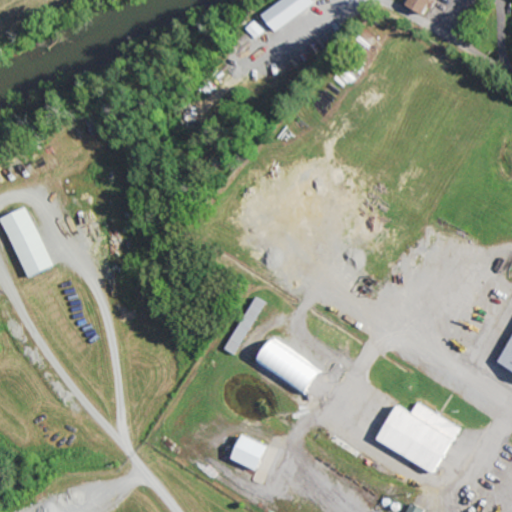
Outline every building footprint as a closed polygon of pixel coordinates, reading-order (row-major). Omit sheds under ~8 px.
[(288,32),(328,2),(325,0),(296,0),(276,16),(288,32)] [(434,16),(442,0),(419,0),(417,6),(434,16)] [(37,279),(64,267),(38,208),(11,220),(37,279)] [(315,400),(331,375),(281,342),(264,367),(315,400)] [(382,441),(443,475),(469,429),(425,404),(419,413),(407,407),(391,434),(387,432),(382,441)] [(269,472),(279,447),(252,437),(243,462),(269,472)] [(431,511),(432,510),(418,503),(413,511),(431,511)]
